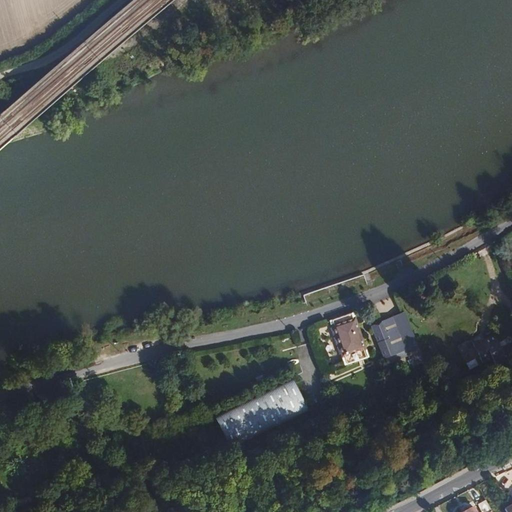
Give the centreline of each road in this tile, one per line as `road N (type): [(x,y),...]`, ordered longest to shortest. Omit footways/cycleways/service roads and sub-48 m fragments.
road 1 (residential): [(0,398),(314,313),(511,220)]
road 2 (unclassified): [(0,75),(64,50),(120,0)]
road 3 (residential): [(511,452),(403,511)]
